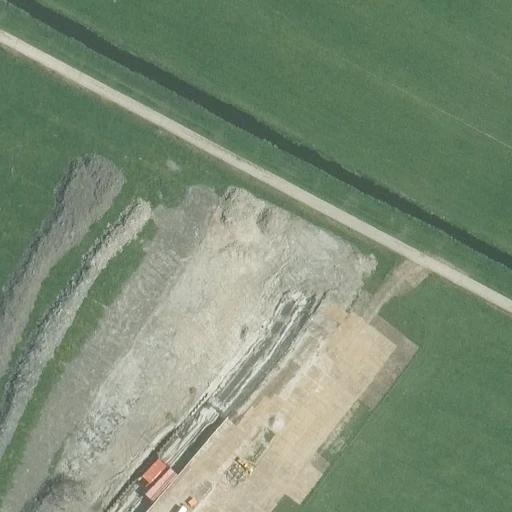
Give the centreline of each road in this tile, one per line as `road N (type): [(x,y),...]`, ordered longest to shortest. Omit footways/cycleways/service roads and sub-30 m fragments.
road 1 (track): [(0,37),(511,309)]
road 2 (track): [(189,511),(418,259)]
